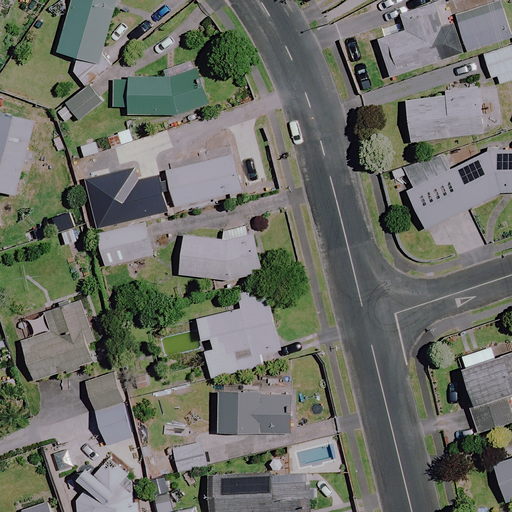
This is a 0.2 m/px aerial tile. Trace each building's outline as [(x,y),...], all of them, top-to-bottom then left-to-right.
[(104,54),(120,0),(73,0),(58,51),(83,59),(72,70),(89,86),(112,63),(104,54)] [(510,39),(501,10),(461,23),(458,15),(434,23),(432,15),(416,21),(418,27),(378,41),(391,79),(510,39)] [(511,47),(485,54),(490,78),(497,76),(499,84),(511,81),(511,47)] [(212,103),(199,68),(170,78),(117,77),(117,109),(130,109),(130,116),(179,117),(212,103)] [(412,143),(485,134),(485,128),(500,126),(495,86),(451,91),(452,96),(407,102),(412,143)] [(102,106),(89,87),(66,102),(79,121),(102,106)] [(0,191),(21,196),(37,123),(0,114),(0,191)] [(104,171),(114,168),(119,183),(148,174),(134,131),(105,141),(109,153),(99,156),(104,171)] [(511,193),(511,150),(490,151),(451,170),(447,163),(440,149),(396,170),(426,231),(501,194),(511,193)] [(234,155),(168,171),(176,206),(243,190),(234,155)] [(147,223),(100,234),(107,267),(155,256),(147,223)] [(249,238),(249,227),(225,231),(224,240),(185,237),(182,277),(238,281),(263,272),(258,236),(249,238)] [(287,349),(272,287),(238,295),(241,309),(199,319),(204,341),(212,339),(214,348),(206,350),(212,378),(263,366),(261,355),(287,349)] [(56,375),(58,382),(69,379),(68,373),(95,367),(88,337),(94,335),(87,305),(19,320),(32,381),(56,375)] [(511,394),(511,354),(463,368),(480,432),(511,423),(511,405),(509,395),(511,394)] [(96,411),(125,402),(116,374),(87,383),(96,411)] [(293,394),(223,393),(223,433),(292,434),(293,394)] [(125,402),(96,411),(108,447),(137,438),(125,402)] [(209,467),(206,441),(174,445),(178,472),(209,467)] [(112,453),(101,466),(93,460),(82,472),(98,486),(87,487),(79,497),(80,510),(82,511),(145,511),(145,510),(142,510),(142,497),(137,497),(137,488),(124,479),(132,470),(112,453)] [(511,456),(494,462),(506,501),(511,499),(511,456)] [(273,478),(273,473),(211,476),(212,511),(310,511),(309,476),(273,478)] [(60,511),(56,499),(22,511),(60,511)]
